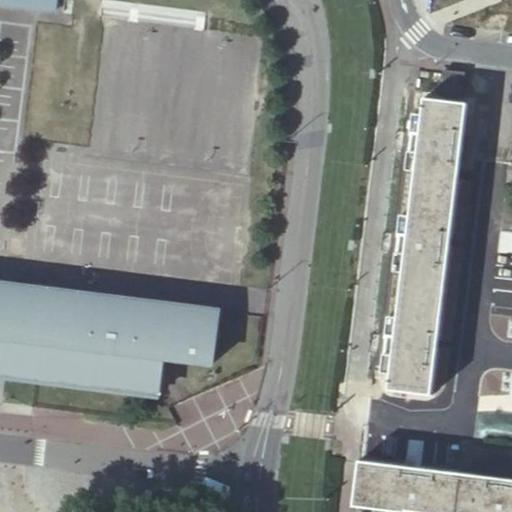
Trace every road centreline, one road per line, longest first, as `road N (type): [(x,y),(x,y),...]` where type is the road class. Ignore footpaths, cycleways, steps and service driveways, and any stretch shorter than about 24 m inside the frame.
road 1 (residential): [(295,0),(313,47),(311,134),(259,480)]
road 2 (unclassified): [(259,480),(0,450)]
